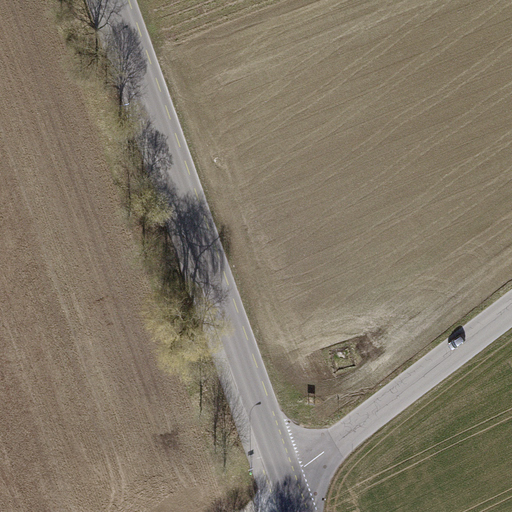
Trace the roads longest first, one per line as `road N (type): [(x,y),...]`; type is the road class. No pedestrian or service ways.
road 1 (secondary): [(287,480),(116,0)]
road 2 (tertiary): [(287,480),(511,308)]
